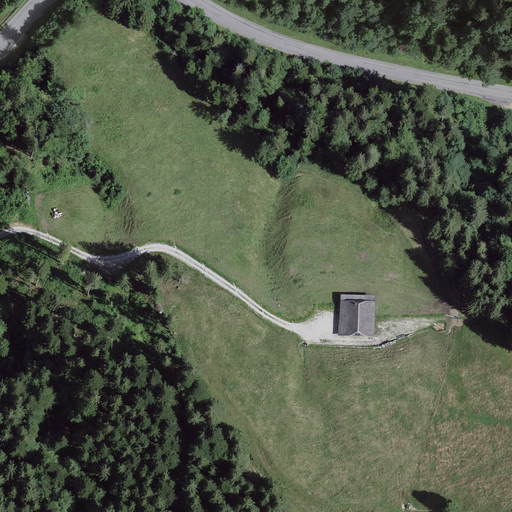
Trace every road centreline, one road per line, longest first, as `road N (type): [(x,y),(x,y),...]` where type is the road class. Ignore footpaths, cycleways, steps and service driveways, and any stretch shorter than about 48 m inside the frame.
road 1 (track): [(0,234),(30,232),(101,261),(164,246),(282,324),(333,344),(379,342),(392,328),(462,319),(511,327)]
road 2 (track): [(113,260),(233,427),(295,490),(336,504),(449,511)]
road 3 (tertiary): [(192,0),(320,55),(511,94)]
